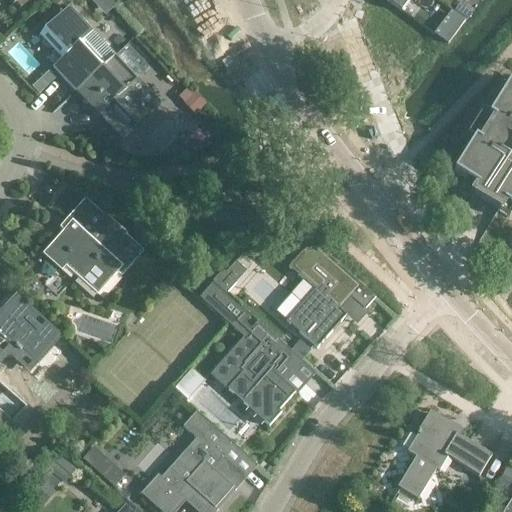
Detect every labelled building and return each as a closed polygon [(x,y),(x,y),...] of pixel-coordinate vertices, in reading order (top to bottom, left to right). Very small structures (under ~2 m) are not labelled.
[(109,0),(93,0),(107,15),(116,7),(109,0)] [(417,0),(384,0),(402,13),(411,0),(412,0),(415,3),(417,0)] [(52,69),(75,94),(114,57),(69,8),(42,33),(65,57),(52,69)] [(465,25),(450,14),(433,37),(447,48),(465,25)] [(147,71),(125,47),(114,57),(75,94),(98,119),(111,107),(133,130),(160,105),(137,80),(147,71)] [(511,84),(510,83),(490,115),(483,111),(475,125),(471,123),(464,134),(474,140),(454,173),(467,180),(461,191),(471,197),(474,193),(500,210),(498,214),(509,220),(511,215),(511,84)] [(144,253),(86,201),(59,231),(64,235),(43,258),(60,273),(65,268),(98,297),(116,277),(120,280),(144,253)] [(375,300),(320,250),(304,251),(288,269),(314,292),(286,323),(316,350),(345,317),(340,313),(351,300),(364,312),(375,300)] [(261,279),(251,291),(275,312),(285,300),(261,279)] [(218,289),(203,305),(227,327),(243,341),(212,376),(222,385),(245,406),(269,428),(279,417),(276,415),(295,394),(273,374),(291,354),(272,337),(258,325),(218,289)] [(35,364),(61,337),(17,298),(0,316),(0,358),(13,344),(35,364)] [(312,371),(323,359),(311,348),(301,360),(312,371)] [(158,478),(141,496),(158,511),(174,511),(183,502),(193,511),(217,511),(216,511),(235,490),(233,488),(241,480),(242,481),(244,479),(243,478),(250,470),(253,472),(257,468),(197,414),(184,429),(201,444),(194,453),(190,449),(161,482),(158,478)] [(397,490),(415,501),(419,503),(436,473),(439,475),(448,461),(478,479),(490,458),(458,438),(460,434),(429,415),(406,454),(415,460),(397,490)] [(93,449),(82,461),(113,491),(125,479),(93,449)] [(62,487),(75,473),(60,458),(47,472),(62,487)]
